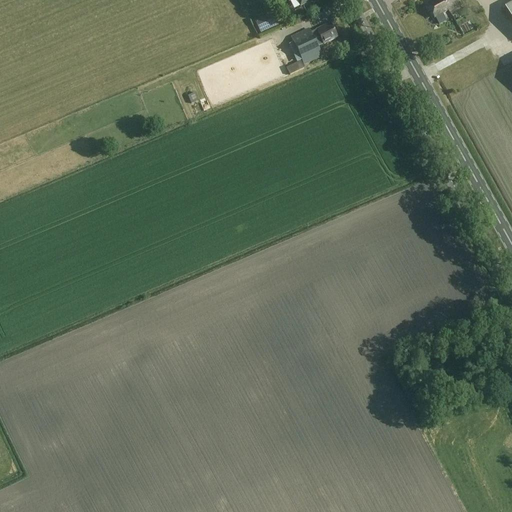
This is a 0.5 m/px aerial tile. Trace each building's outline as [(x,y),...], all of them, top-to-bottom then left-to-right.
[(464,5),(460,0),(441,0),(428,7),(435,19),(449,11),(449,13),(464,5)] [(268,24),(260,27),(263,33),(280,25),(276,15),(266,19),(268,24)] [(337,38),(330,24),(317,30),(311,33),(309,30),(291,39),(304,66),(322,57),(317,47),(322,45),(323,45),(337,38)] [(287,64),(290,76),(298,74),(294,62),(287,64)] [(195,112),(204,109),(199,94),(190,97),(195,112)]
